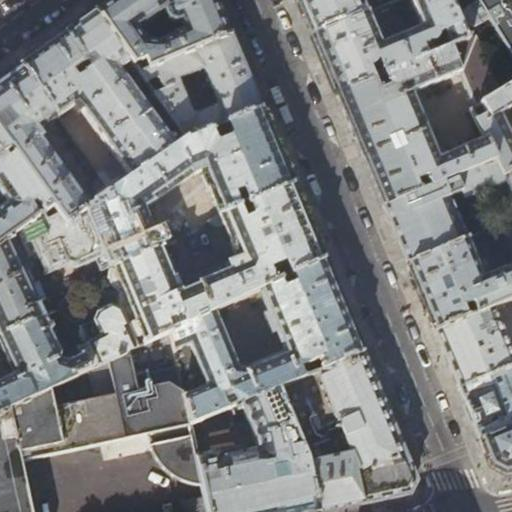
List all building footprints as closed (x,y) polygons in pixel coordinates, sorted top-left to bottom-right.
[(110,0),(94,12),(128,60),(132,66),(144,61),(151,70),(230,36),(214,0),(110,0)] [(295,0),(296,1),(311,37),(367,13),(361,0),(295,0)] [(448,0),(408,0),(421,28),(380,45),(369,20),(378,17),(375,10),(367,13),(311,37),(321,61),(336,96),(374,81),(369,69),(372,69),(373,68),(375,67),(376,65),(376,63),(376,61),(377,61),(383,77),(441,52),(438,46),(428,50),(426,45),(428,46),(430,46),(432,46),(434,45),(435,43),(446,39),(450,49),(466,42),(448,0)] [(463,0),(448,0),(466,42),(473,39),(483,32),(463,0)] [(511,0),(475,0),(511,59),(511,0)] [(77,24),(64,34),(81,58),(86,54),(95,66),(90,70),(155,161),(186,140),(176,126),(165,134),(126,80),(124,81),(116,69),(128,60),(94,12),(77,24)] [(73,63),(81,58),(64,34),(46,46),(18,66),(57,119),(71,108),(76,116),(81,113),(115,161),(96,174),(100,178),(111,193),(155,161),(90,70),(82,76),(73,63)] [(145,83),(155,76),(164,88),(154,95),(176,126),(186,140),(260,110),(246,76),(230,36),(151,70),(139,75),(145,83)] [(487,71),(473,39),(466,42),(450,49),(441,52),(383,77),(389,92),(380,95),(374,81),(336,96),(358,150),(382,208),(494,160),(484,140),(438,159),(411,94),(459,74),(473,110),(479,106),(497,96),(487,71)] [(0,78),(0,133),(52,208),(65,225),(92,206),(38,132),(57,119),(18,66),(0,78)] [(500,66),(487,71),(497,96),(511,87),(500,66)] [(497,96),(479,106),(484,115),(474,121),(484,140),(494,160),(503,177),(511,171),(511,137),(500,116),(511,109),(511,86),(511,87),(497,96)] [(200,172),(218,216),(292,186),(276,147),(260,110),(186,140),(155,161),(111,193),(101,200),(92,206),(65,225),(52,208),(21,230),(32,255),(42,251),(49,268),(63,262),(72,265),(89,258),(91,249),(98,250),(97,253),(97,256),(97,258),(98,261),(99,263),(101,266),(106,269),(108,269),(111,269),(112,268),(115,266),(161,248),(144,209),(192,175),(200,172)] [(0,195),(7,205),(0,210),(0,244),(21,230),(52,208),(0,133),(0,195)] [(457,217),(450,202),(461,197),(463,200),(469,197),(473,199),(486,194),(487,190),(506,182),(503,177),(494,160),(382,208),(391,229),(406,266),(466,240),(467,240),(466,236),(464,236),(463,233),(464,230),(459,218),(457,217)] [(511,171),(503,177),(506,182),(511,194),(511,171)] [(111,193),(100,178),(90,185),(101,200),(111,193)] [(236,259),(225,264),(226,266),(196,278),(195,279),(194,281),(194,282),(195,284),(179,291),(161,248),(115,266),(112,268),(111,269),(110,270),(108,273),(107,275),(107,278),(106,279),(107,283),(109,287),(111,288),(113,290),(117,291),(111,307),(110,307),(95,313),(92,321),(77,327),(84,344),(75,348),(76,350),(86,373),(121,357),(120,356),(168,333),(169,332),(165,323),(179,317),(183,326),(212,312),(257,291),(274,283),(286,278),(323,260),(307,222),(292,186),(218,216),(236,259)] [(511,220),(500,226),(511,256),(511,266),(482,279),(466,240),(406,266),(417,292),(434,332),(492,308),(511,299),(511,220)] [(0,335),(42,316),(57,309),(51,296),(36,303),(19,267),(34,259),(32,255),(21,230),(0,244),(0,335)] [(211,416),(239,405),(277,389),(302,378),(299,370),(320,361),(323,369),(361,353),(342,308),(323,260),(286,278),(289,286),(277,291),(274,283),(257,291),(283,355),(245,370),(235,369),(212,312),(183,326),(169,332),(168,333),(188,426),(211,416)] [(511,356),(492,308),(434,332),(445,360),(458,390),(511,366),(511,356)] [(4,381),(4,380),(3,379),(1,379),(0,378),(0,413),(86,373),(76,350),(60,356),(42,316),(0,335),(0,348),(13,377),(4,381)] [(188,426),(168,333),(120,356),(121,357),(86,373),(0,413),(0,511),(31,511),(21,463),(188,428),(188,426)] [(373,381),(361,353),(323,369),(302,378),(277,389),(306,459),(307,464),(350,455),(333,416),(380,397),(373,381)] [(511,366),(458,390),(467,412),(479,441),(511,427),(511,366)] [(306,459),(277,389),(239,405),(254,440),(256,451),(221,459),(220,453),(195,460),(207,511),(317,511),(307,464),(306,459)] [(350,455),(307,464),(317,511),(331,511),(359,506),(408,495),(415,482),(395,434),(380,397),(333,416),(350,455)] [(511,427),(479,441),(485,454),(490,468),(503,475),(511,473),(511,427)] [(149,511),(145,493),(75,511),(74,511),(149,511)]
